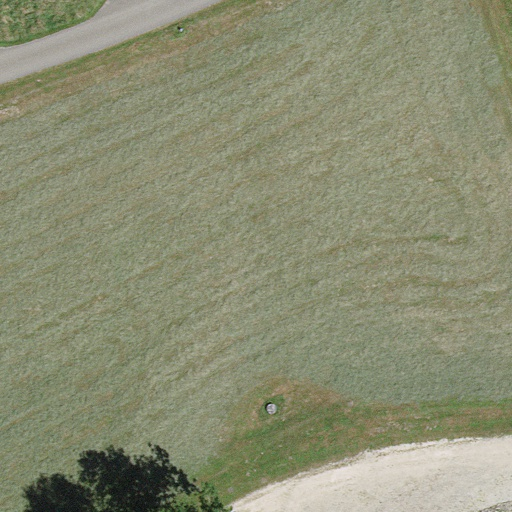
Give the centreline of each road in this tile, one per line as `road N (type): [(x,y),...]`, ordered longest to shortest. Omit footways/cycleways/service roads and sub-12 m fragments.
road 1 (track): [(269,511),(354,475),(511,457)]
road 2 (unclassified): [(0,68),(180,0)]
